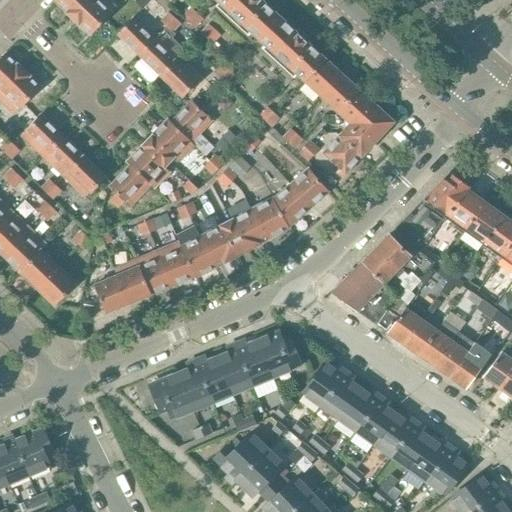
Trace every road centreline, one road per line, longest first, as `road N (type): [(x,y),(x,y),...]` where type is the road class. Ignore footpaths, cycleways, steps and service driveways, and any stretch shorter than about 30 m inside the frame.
road 1 (residential): [(511,469),(489,439),(278,292)]
road 2 (residential): [(278,292),(402,180),(457,111)]
road 3 (residential): [(59,387),(278,292)]
road 4 (tertiary): [(334,0),(457,111)]
road 5 (residential): [(122,511),(59,387)]
road 6 (residential): [(105,99),(16,12)]
